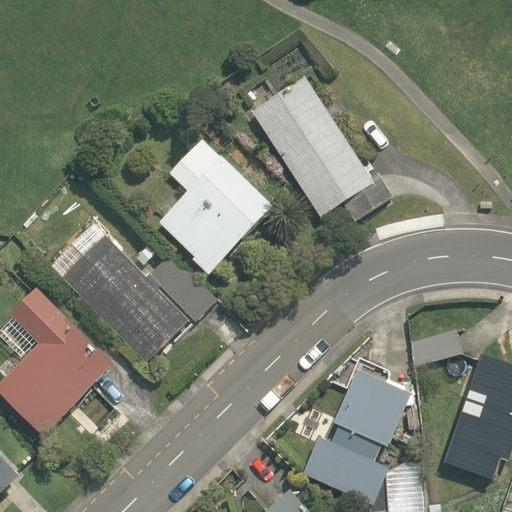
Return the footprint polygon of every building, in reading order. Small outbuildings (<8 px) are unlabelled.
[(315,216),(338,202),(353,225),(389,202),(374,178),(306,75),(248,114),(315,216)] [(203,274),(265,206),(209,155),(147,223),(203,274)] [(173,336),(178,340),(215,303),(189,277),(170,296),(96,220),(49,263),(146,362),(173,336)] [(110,363),(36,291),(11,317),(35,342),(0,375),(0,392),(42,433),(110,363)] [(415,365),(462,353),(455,329),(408,341),(415,365)] [(438,459),(489,477),(497,454),(510,459),(511,451),(511,360),(478,349),(438,459)] [(408,392),(353,367),(331,416),(337,419),(327,441),(319,437),(304,473),(372,500),(386,465),(372,459),(381,439),(386,441),(408,392)] [(0,486),(23,465),(0,440),(0,486)] [(415,484),(415,475),(388,475),(387,511),(425,511),(426,484),(415,484)] [(315,511),(289,481),(253,511),(315,511)]
